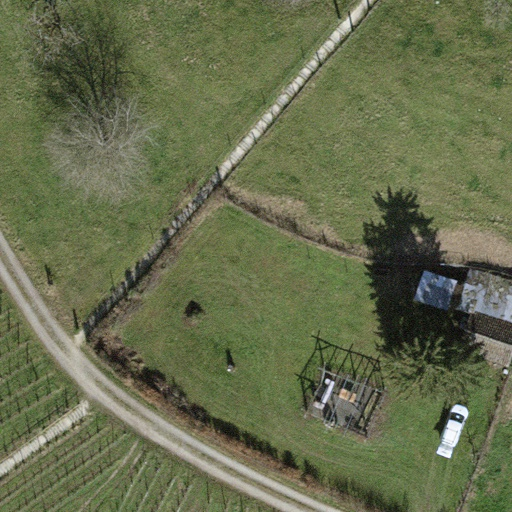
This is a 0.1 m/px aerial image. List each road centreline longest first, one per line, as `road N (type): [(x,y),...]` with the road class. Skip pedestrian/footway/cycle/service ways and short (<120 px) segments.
road 1 (track): [(104,393),(310,511)]
road 2 (track): [(0,246),(68,353)]
